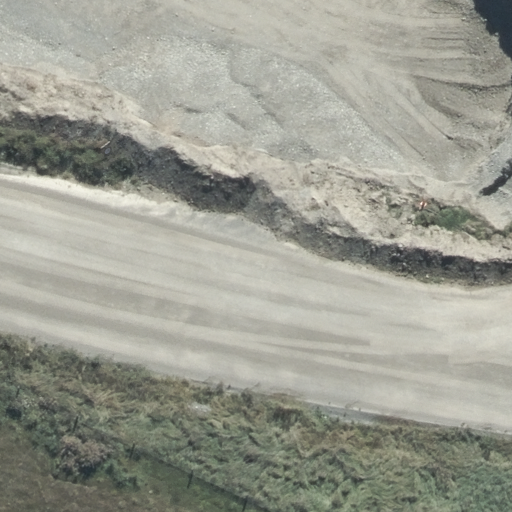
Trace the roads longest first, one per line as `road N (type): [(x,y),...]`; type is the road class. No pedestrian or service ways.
road 1 (unclassified): [(376,0),(354,118),(354,206),(371,265),(415,344)]
road 2 (unclassified): [(279,0),(258,147),(283,240),(337,327)]
road 3 (unclassified): [(337,327),(0,251)]
